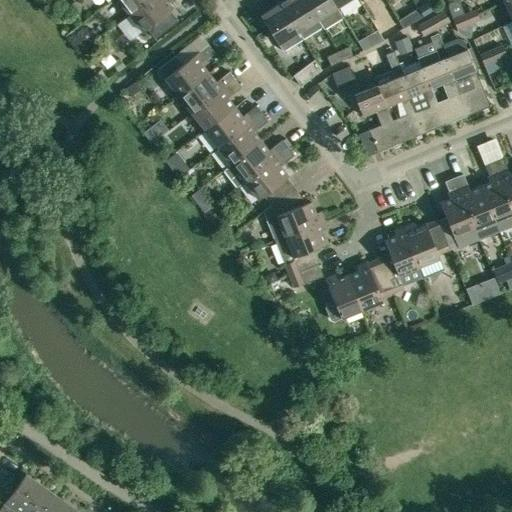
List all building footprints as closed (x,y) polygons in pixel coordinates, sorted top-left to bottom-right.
[(117,0),(128,14),(146,0),(117,0)] [(146,0),(128,14),(142,32),(146,28),(154,38),(177,21),(169,11),(172,9),(164,0),(146,0)] [(282,52),(303,38),(279,0),(273,0),(276,5),(259,15),(282,52)] [(322,26),(305,0),(279,0),(303,38),(322,26)] [(323,28),(342,16),(332,0),(305,0),(322,26),(323,28)] [(332,0),(342,16),(362,4),(359,0),(332,0)] [(511,0),(505,0),(503,1),(511,20),(511,0)] [(417,9),(422,17),(432,11),(427,2),(417,9)] [(422,17),(417,9),(407,15),(412,23),(422,17)] [(475,10),(464,15),(467,25),(479,20),(475,10)] [(432,31),(449,21),(443,11),(432,17),(426,21),(432,31)] [(467,25),(464,15),(452,20),(456,29),(467,25)] [(432,31),(426,21),(418,26),(424,36),(432,31)] [(434,49),(442,46),(438,34),(430,37),(434,49)] [(207,44),(183,64),(175,54),(159,67),(158,71),(177,96),(207,73),(200,64),(214,53),(207,44)] [(466,49),(465,50),(447,57),(442,46),(434,49),(435,52),(439,60),(443,59),(466,116),(490,107),(474,68),(466,49)] [(501,46),(490,51),(494,60),(505,55),(501,46)] [(336,52),(340,61),(351,55),(347,47),(336,52)] [(483,65),(494,60),(490,51),(479,55),(483,65)] [(340,61),(336,52),(325,57),(329,66),(340,61)] [(390,67),(398,64),(393,52),(385,55),(390,67)] [(466,116),(443,59),(439,60),(435,52),(417,59),(421,68),(444,125),(466,116)] [(313,60),(292,76),(300,86),(321,70),(313,60)] [(398,64),(390,67),(394,78),(398,77),(422,134),(444,125),(421,68),(403,75),(400,69),(398,64)] [(358,83),(351,66),(331,74),(338,91),(358,83)] [(177,96),(190,113),(234,79),(228,71),(215,82),(207,73),(177,96)] [(422,134),(398,77),(394,78),(376,86),(400,143),(422,134)] [(190,113),(204,130),(234,107),(227,98),(240,87),(234,79),(190,113)] [(400,143),(376,86),(353,95),(362,117),(364,116),(364,115),(378,109),(384,124),(369,130),(369,129),(367,130),(377,153),(400,143)] [(204,130),(217,147),(261,113),(255,105),(241,116),(234,107),(204,130)] [(217,147),(230,164),(260,141),(253,132),(267,121),(261,113),(217,147)] [(235,188),(244,181),(287,147),(281,140),(267,151),(260,141),(230,164),(222,171),(235,188)] [(287,147),(244,181),(257,200),(262,196),(270,205),(293,187),(286,177),(287,176),(279,166),(293,155),(287,147)] [(176,152),(174,153),(165,161),(164,161),(170,169),(171,168),(182,160),(176,152)] [(511,172),(509,174),(502,158),(493,161),(511,207),(511,172)] [(511,225),(511,207),(493,161),(484,165),(491,182),(479,187),(497,231),(511,225)] [(478,239),(497,231),(479,187),(469,191),(467,185),(462,174),(453,178),(478,239)] [(457,247),(478,239),(453,178),(444,181),(445,185),(451,198),(439,203),(453,238),(457,247)] [(270,205),(271,206),(263,209),(275,241),(324,221),(320,212),(316,213),(310,202),(306,204),(293,187),(270,205)] [(195,202),(197,201),(202,197),(197,190),(191,195),(190,196),(195,202)] [(444,271),(439,259),(438,255),(448,251),(436,220),(426,224),(414,228),(412,224),(403,228),(423,277),(424,279),(444,271)] [(289,277),(318,265),(314,254),(313,250),(327,244),(323,232),(327,230),(324,221),(275,241),(284,262),(286,265),(284,265),(289,277)] [(401,285),(423,277),(403,228),(393,231),(395,236),(383,241),(389,255),(378,260),(392,294),(403,289),(401,285)] [(367,264),(366,262),(356,266),(358,271),(347,276),(362,311),(383,302),(381,298),(392,294),(378,260),(367,264)] [(506,279),(511,276),(511,265),(510,262),(500,266),(506,279)] [(322,277),(318,265),(289,277),(293,288),(322,277)] [(334,322),(362,311),(347,276),(336,280),(334,275),(325,279),(333,301),(326,304),(325,308),(329,320),(334,322)] [(16,511),(25,511),(43,486),(25,473),(4,503),(0,509),(0,511),(8,511),(11,508),(16,511)] [(43,486),(25,511),(51,511),(61,499),(43,486)] [(61,499),(51,511),(78,511),(79,511),(61,499)]
